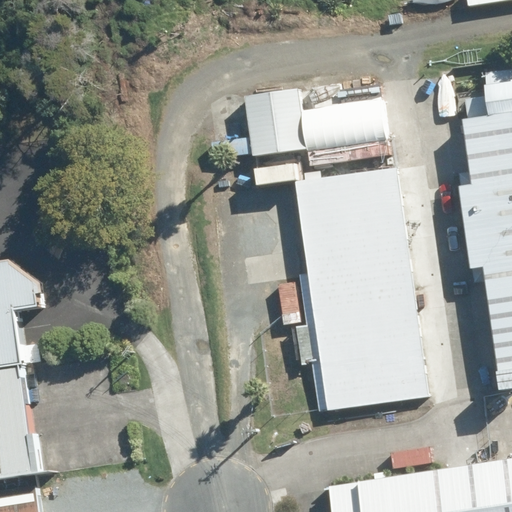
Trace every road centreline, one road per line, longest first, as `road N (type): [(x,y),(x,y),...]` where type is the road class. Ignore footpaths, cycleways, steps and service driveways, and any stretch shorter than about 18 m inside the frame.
road 1 (track): [(226,511),(176,168),(187,120),(231,71),(511,25)]
road 2 (unknown): [(423,37),(466,306),(467,389),(453,412),(431,426),(221,477)]
road 3 (unknown): [(205,370),(48,244),(0,219)]
